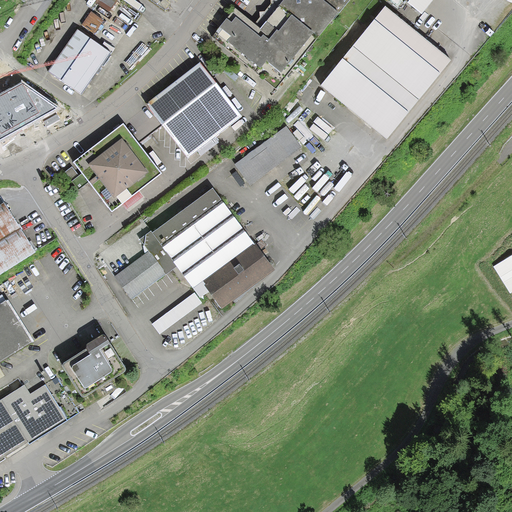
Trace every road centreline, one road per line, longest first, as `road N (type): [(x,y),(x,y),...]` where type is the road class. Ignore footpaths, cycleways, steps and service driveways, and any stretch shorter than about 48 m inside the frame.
road 1 (primary): [(8,511),(131,438),(286,321),(511,88)]
road 2 (track): [(511,322),(456,360),(431,412),(326,511)]
road 3 (residential): [(160,371),(20,160)]
road 4 (residential): [(205,0),(151,68),(90,121),(20,160)]
road 5 (unknown): [(261,107),(78,250)]
